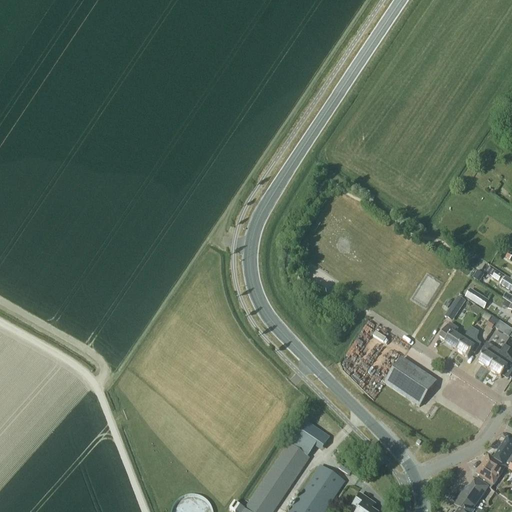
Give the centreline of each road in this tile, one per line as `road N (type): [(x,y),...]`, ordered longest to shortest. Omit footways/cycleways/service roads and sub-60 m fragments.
road 1 (primary): [(401,0),(264,206),(249,258),(269,319),(414,477)]
road 2 (residential): [(508,404),(369,313)]
road 3 (residential): [(414,477),(472,450),(508,404)]
